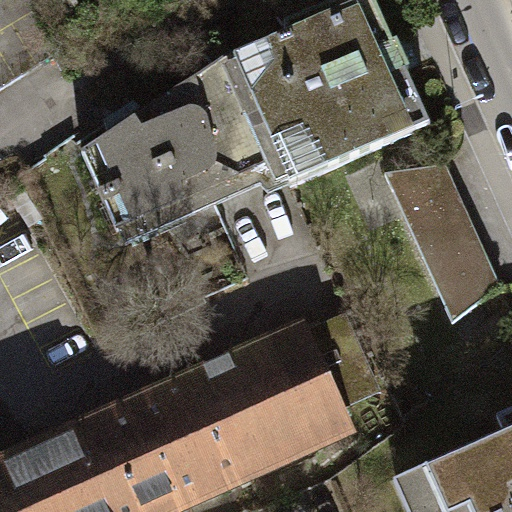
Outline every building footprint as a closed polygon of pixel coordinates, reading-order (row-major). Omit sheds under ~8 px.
[(226,67),(270,165),(280,190),(429,128),(372,0),(346,0),(286,26),(286,40),(226,67)] [(222,58),(73,157),(109,239),(270,165),(226,67),(222,58)] [(446,165),(384,175),(451,323),(498,286),(446,165)] [(343,317),(304,334),(338,410),(377,393),(343,317)] [(301,326),(0,460),(0,511),(168,511),(317,446),(315,441),(346,427),(338,410),(304,334),(301,326)] [(418,475),(389,487),(399,511),(511,511),(511,416),(507,419),(511,429),(511,433),(434,469),(418,475)]
